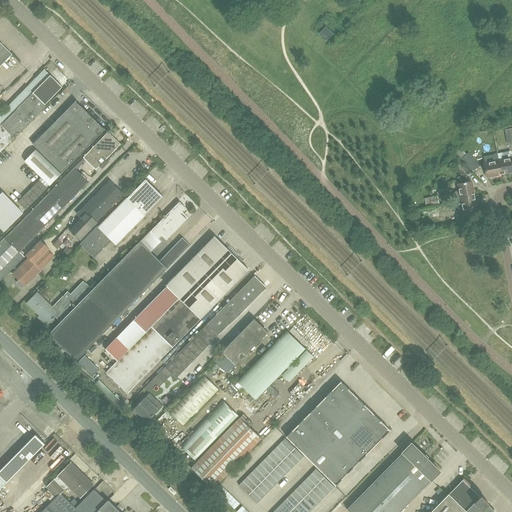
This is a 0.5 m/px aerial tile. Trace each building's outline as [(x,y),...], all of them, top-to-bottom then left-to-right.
[(319,34),(320,35),(322,37),(326,41),(333,34),(326,27),(319,34)] [(19,43),(0,62),(0,97),(37,60),(19,43)] [(0,152),(47,106),(45,104),(63,87),(51,75),(45,69),(1,112),(0,113),(0,152)] [(106,129),(76,100),(33,144),(63,173),(106,129)] [(108,161),(106,159),(121,144),(115,138),(114,139),(108,133),(84,158),(96,170),(99,166),(101,168),(108,161)] [(25,161),(50,186),(61,174),(36,150),(25,161)] [(467,152),(461,158),(472,170),(478,164),(467,152)] [(472,170),(461,158),(455,164),(466,175),(472,170)] [(511,158),(500,161),(502,174),(511,172),(511,158)] [(487,177),(502,174),(500,161),(485,164),(487,177)] [(20,252),(89,182),(75,167),(0,243),(0,282),(25,257),(20,252)] [(27,209),(48,188),(39,179),(18,200),(27,209)] [(96,256),(112,240),(115,243),(144,214),(145,215),(164,197),(146,179),(128,198),(99,227),(97,226),(82,242),(96,256)] [(77,214),(82,219),(91,228),(124,194),(110,180),(105,185),(104,184),(102,186),(103,187),(77,214)] [(458,185),(461,200),(474,197),(471,182),(458,185)] [(23,213),(2,193),(0,195),(0,227),(4,232),(23,213)] [(437,196),(429,198),(430,206),(438,204),(437,196)] [(474,197),(461,200),(464,216),(477,213),(474,197)] [(159,238),(162,235),(167,240),(189,217),(183,212),(186,208),(180,202),(166,216),(164,215),(163,216),(164,218),(152,231),(150,229),(144,236),(152,245),(159,238)] [(91,228),(82,219),(71,230),(80,239),(91,228)] [(249,270),(241,262),(215,236),(167,285),(167,286),(168,287),(179,298),(117,361),(106,372),(128,394),(201,318),(249,270)] [(140,240),(92,288),(87,293),(88,294),(49,333),(76,360),(115,320),(116,321),(141,296),(168,268),(190,245),(182,237),(160,260),(140,240)] [(13,274),(19,279),(16,282),(16,283),(21,288),(23,288),(25,285),(25,286),(41,269),(53,257),(46,251),(49,248),(41,240),(26,256),(29,258),(13,274)] [(60,249),(64,245),(59,240),(55,244),(60,249)] [(68,247),(63,252),(67,256),(72,252),(68,247)] [(255,275),(227,304),(238,315),(266,287),(255,275)] [(60,321),(87,293),(92,288),(86,283),(73,296),(67,291),(55,303),(54,302),(51,305),(38,292),(27,303),(42,318),(40,320),(47,326),(56,317),(60,321)] [(167,286),(106,350),(117,361),(179,298),(168,287),(167,286)] [(227,304),(207,324),(219,335),(238,315),(227,304)] [(236,365),(268,332),(254,319),(222,351),(223,352),(236,365)] [(208,346),(219,335),(207,324),(197,335),(208,346)] [(288,332),(239,382),(257,399),(306,349),(288,332)] [(197,335),(165,367),(172,374),(177,378),(208,346),(197,335)] [(306,350),(282,375),(289,382),(314,357),(306,350)] [(85,355),(78,362),(92,376),(99,369),(85,355)] [(160,386),(172,374),(165,367),(140,392),(145,396),(157,383),(160,386)] [(204,376),(170,411),(184,425),(219,390),(204,376)] [(357,398),(341,381),(317,405),(334,422),(357,398)] [(279,394),(270,386),(266,390),(275,398),(279,394)] [(134,408),(147,421),(148,421),(163,406),(150,392),(134,408)] [(343,446),(350,438),(374,414),(357,398),(334,422),(326,429),(334,437),(343,446)] [(224,402),(183,445),(197,459),(239,416),(224,402)] [(326,429),(334,422),(317,405),(310,413),(326,429)] [(323,449),(334,437),(326,429),(310,413),(298,425),(323,449)] [(350,438),(367,454),(390,430),(374,414),(350,438)] [(261,438),(241,417),(192,468),(213,488),(261,438)] [(286,437),(311,461),(323,449),(298,425),(286,437)] [(40,449),(45,443),(36,434),(30,440),(40,449)] [(359,462),(343,446),(334,437),(323,449),(347,474),(359,462)] [(285,438),(281,442),(290,451),(294,447),(285,438)] [(359,462),(367,454),(350,438),(343,446),(359,462)] [(34,455),(40,449),(30,440),(24,446),(34,455)] [(276,447),(286,456),(290,451),(281,442),(276,447)] [(349,511),(400,511),(432,481),(431,480),(440,471),(427,459),(426,460),(424,458),(425,456),(412,444),(404,453),(347,510),(349,511)] [(34,455),(24,446),(19,451),(29,460),(34,455)] [(282,460),(286,456),(276,447),(272,451),(282,460)] [(290,451),(299,461),(304,456),(294,447),(290,451)] [(323,449),(311,461),(336,486),(336,485),(336,486),(336,485),(347,474),(323,449)] [(14,457),(23,466),(29,460),(19,451),(14,457)] [(272,451),(268,455),(277,464),(282,460),(272,451)] [(299,461),(290,451),(286,456),(295,465),(299,461)] [(273,469),(277,464),(268,455),(264,459),(273,469)] [(282,460),(291,469),(295,465),(286,456),(282,460)] [(23,466),(14,457),(8,462),(18,472),(23,466)] [(260,464),(269,473),(273,469),(264,459),(260,464)] [(282,460),(277,464),(287,473),(291,469),(282,460)] [(18,472),(8,462),(3,468),(13,477),(18,472)] [(64,489),(68,485),(80,497),(81,497),(83,494),(93,484),(71,463),(58,475),(54,480),(47,487),(57,496),(60,493),(64,489)] [(265,477),(269,473),(260,464),(255,468),(265,477)] [(282,478),(287,473),(277,464),(273,469),(282,478)] [(3,468),(0,470),(0,477),(7,483),(13,477),(3,468)] [(261,481),(265,477),(255,468),(251,472),(261,481)] [(282,478),(273,469),(269,473),(278,482),(282,478)] [(312,473),(321,482),(325,478),(316,469),(312,473)] [(251,472),(247,476),(256,486),(261,481),(251,472)] [(274,486),(278,482),(269,473),(265,477),(274,486)] [(307,477),(317,486),(321,482),(312,473),(307,477)] [(247,476),(243,481),(252,490),(256,486),(247,476)] [(261,481),(270,491),(274,486),(265,477),(261,481)] [(313,491),(317,486),(307,477),(303,481),(313,491)] [(334,487),(325,478),(321,482),(330,491),(334,487)] [(494,511),(486,503),(487,502),(463,478),(454,487),(455,487),(430,511),(494,511)] [(248,494),(252,490),(243,481),(239,485),(248,494)] [(270,491),(261,481),(256,486),(266,495),(270,491)] [(299,486),(308,495),(313,491),(303,481),(299,486)] [(330,491),(321,482),(317,486),(326,495),(330,491)] [(252,490),(261,499),(266,495),(256,486),(252,490)] [(295,490),(304,499),(308,495),(299,486),(295,490)] [(317,486),(313,491),(322,500),(326,495),(317,486)] [(75,508),(79,511),(96,511),(106,501),(94,489),(75,508)] [(252,490),(248,494),(257,503),(261,499),(252,490)] [(290,494),(300,503),(304,499),(295,490),(290,494)] [(322,500),(313,491),(308,495),(318,504),(322,500)] [(79,511),(75,508),(60,493),(57,496),(41,511),(79,511)] [(296,508),(300,503),(290,494),(286,498),(296,508)] [(318,504),(308,495),(304,499),(313,508),(318,504)] [(282,503),(291,511),(296,508),(286,498),(282,503)] [(309,511),(313,508),(304,499),(300,503),(308,511),(309,511)] [(96,511),(120,511),(108,500),(106,501),(96,511)] [(291,511),(282,503),(278,507),(282,511),(291,511)] [(296,508),(300,511),(308,511),(300,503),(296,508)]
